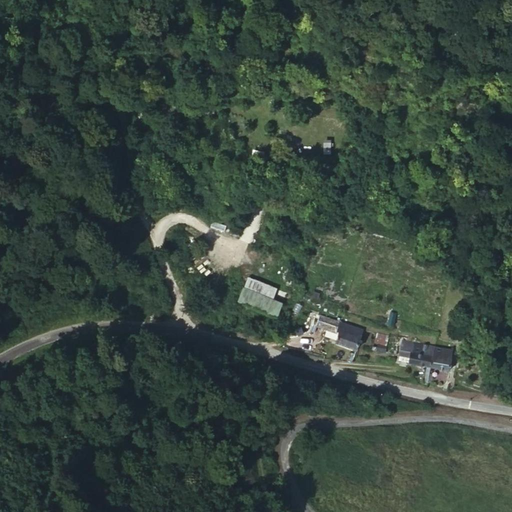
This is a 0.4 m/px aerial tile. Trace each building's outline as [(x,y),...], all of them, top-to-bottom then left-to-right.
[(241,268),(263,280),(269,271),(246,259),(241,268)] [(277,315),(281,303),(242,288),(238,299),(277,315)] [(335,342),(356,349),(362,329),(320,315),(319,320),(314,319),(312,324),(338,333),(335,342)] [(395,337),(388,336),(385,349),(391,351),(395,337)] [(398,359),(431,366),(435,347),(401,340),(398,359)] [(435,347),(431,366),(448,369),(452,350),(435,347)]
